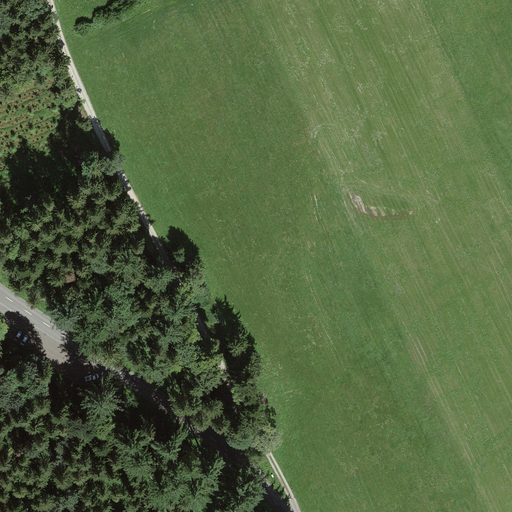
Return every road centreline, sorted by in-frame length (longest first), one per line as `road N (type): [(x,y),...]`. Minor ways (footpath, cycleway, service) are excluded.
road 1 (track): [(213,511),(221,361),(75,70),(54,0)]
road 2 (tertiary): [(0,292),(99,360),(271,511)]
road 3 (track): [(221,361),(295,511)]
